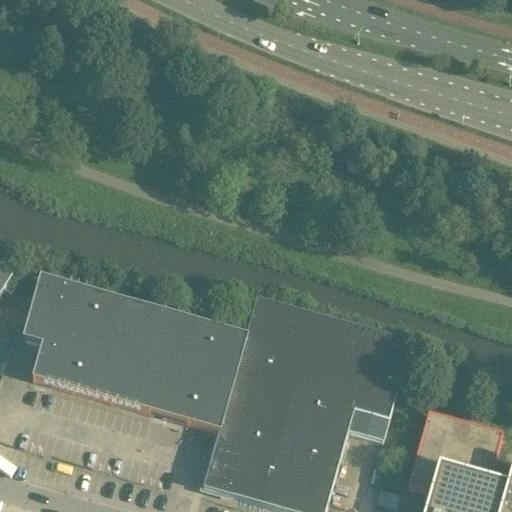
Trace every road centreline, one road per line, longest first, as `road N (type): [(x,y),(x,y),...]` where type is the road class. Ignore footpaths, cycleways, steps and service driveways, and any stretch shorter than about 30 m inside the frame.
road 1 (secondary): [(180,0),(309,53),(511,115)]
road 2 (secondary): [(511,59),(319,0)]
